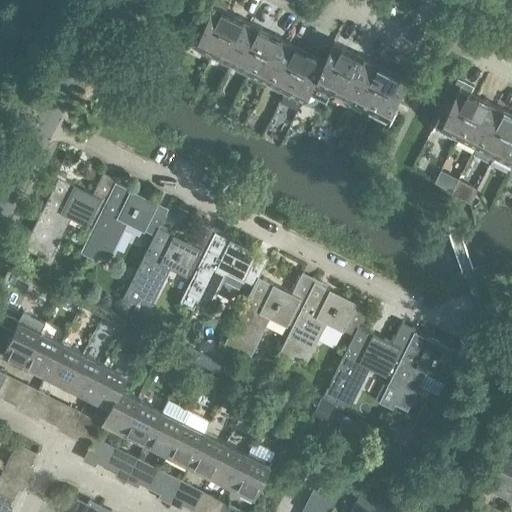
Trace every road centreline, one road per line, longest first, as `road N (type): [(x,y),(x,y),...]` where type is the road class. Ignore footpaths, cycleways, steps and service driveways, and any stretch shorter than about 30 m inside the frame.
road 1 (residential): [(475,341),(41,122)]
road 2 (residential): [(276,0),(313,16),(343,8),(414,41),(433,0)]
road 3 (residential): [(104,0),(41,122)]
